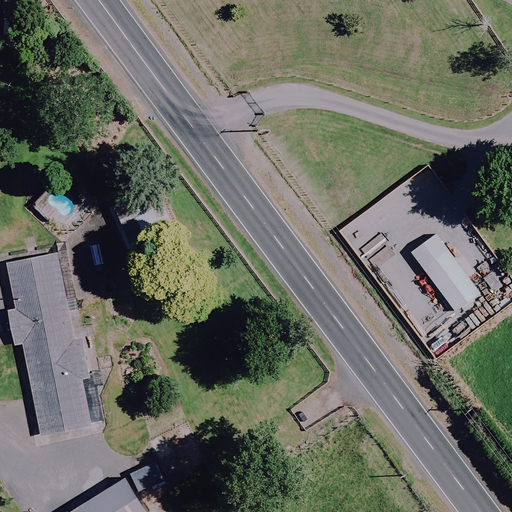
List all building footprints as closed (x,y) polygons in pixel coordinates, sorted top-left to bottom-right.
[(155,196),(114,204),(123,249),(164,241),(155,196)] [(483,295),(439,235),(414,254),(458,314),(483,295)] [(60,257),(10,267),(19,310),(11,311),(18,347),(25,346),(44,438),(96,427),(109,425),(99,377),(92,378),(84,339),(76,340),(60,257)] [(159,462),(135,476),(145,493),(169,479),(159,462)] [(76,511),(153,511),(133,478),(76,511)] [(241,494),(233,482),(209,498),(217,510),(241,494)]
